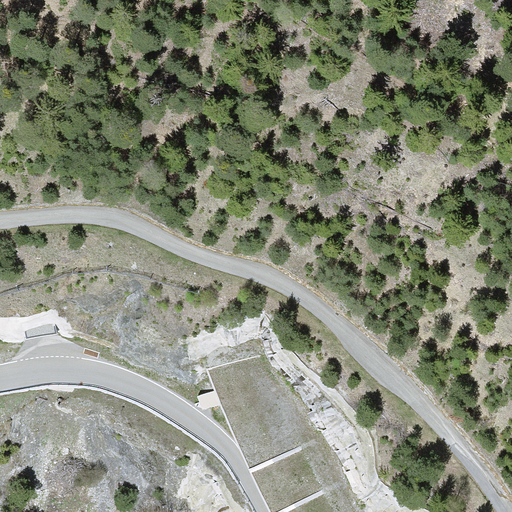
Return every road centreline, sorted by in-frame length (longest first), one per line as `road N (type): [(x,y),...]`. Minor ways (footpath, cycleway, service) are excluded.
road 1 (unclassified): [(0,220),(107,217),(291,290),(423,407),(506,511)]
road 2 (primary): [(115,0),(142,98),(240,359),(311,511)]
road 3 (tertiary): [(0,377),(82,371),(141,390),(228,449),(265,511)]
